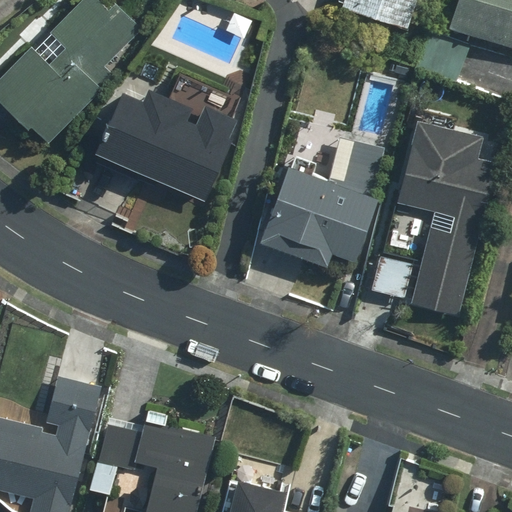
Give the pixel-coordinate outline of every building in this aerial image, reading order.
[(112,75),(101,64),(139,29),(111,0),(77,0),(0,73),(0,108),(21,130),(27,124),(43,141),(112,75)] [(408,0),(334,0),(333,5),(401,26),(408,0)] [(511,0),(452,0),(445,28),(511,47),(511,0)] [(468,46),(426,31),(413,67),(455,81),(468,46)] [(200,108),(193,124),(180,119),(185,107),(144,90),(139,102),(114,91),(87,154),(204,203),(230,140),(225,138),(232,122),(200,108)] [(455,316),(491,161),(473,157),(478,136),(411,120),(392,201),(430,209),(408,305),(455,316)] [(253,242),(320,265),(324,254),(348,263),(371,197),(280,165),(253,242)] [(39,429),(0,418),(0,487),(31,495),(26,511),(63,511),(96,387),(53,376),(39,429)] [(151,469),(139,511),(190,511),(210,436),(143,419),(132,464),(151,469)] [(272,511),(278,492),(231,481),(223,511),(272,511)]
